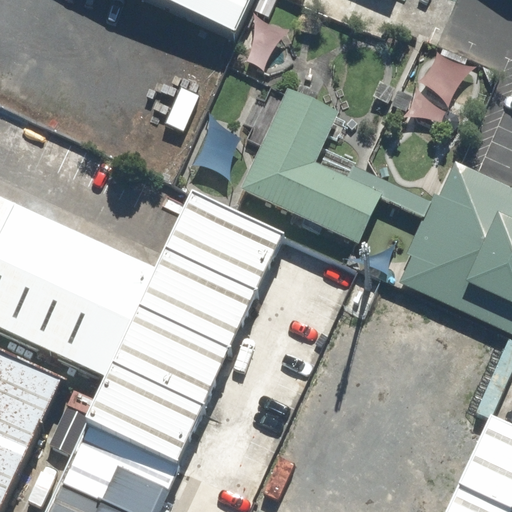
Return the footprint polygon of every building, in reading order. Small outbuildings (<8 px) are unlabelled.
[(135,0),(237,45),(257,0),(135,0)] [(337,118),(285,94),(238,199),(358,252),(382,199),(315,169),(337,118)] [(484,228),(413,196),(387,254),(458,285),(484,228)] [(196,197),(81,435),(175,478),(288,242),(196,197)] [(0,332),(105,379),(153,272),(0,203),(0,332)] [(511,259),(501,254),(477,308),(511,323),(511,259)] [(4,511),(60,387),(0,360),(0,511),(4,511)] [(511,511),(511,428),(492,420),(450,511),(511,511)] [(160,511),(175,478),(81,435),(48,511),(160,511)]
